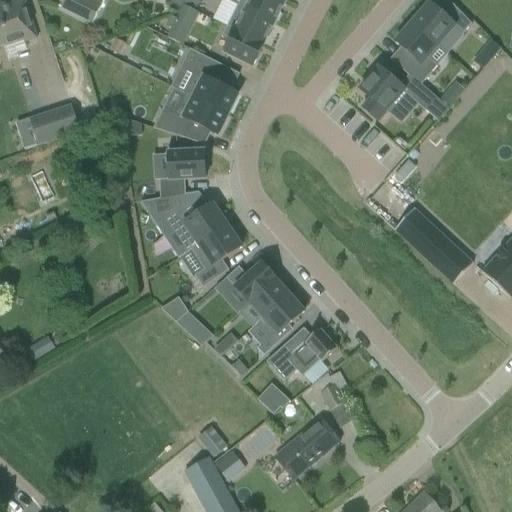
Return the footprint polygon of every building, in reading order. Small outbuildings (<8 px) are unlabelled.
[(0,47),(6,45),(7,50),(37,40),(30,19),(23,0),(22,0),(4,6),(6,11),(0,12),(0,47)] [(79,18),(93,25),(105,0),(66,0),(61,9),(79,18)] [(161,0),(180,9),(184,0),(161,0)] [(196,0),(186,0),(183,6),(195,12),(200,2),(196,0)] [(277,0),(240,0),(237,7),(274,25),(285,4),(277,0)] [(412,24),(439,48),(449,36),(450,36),(455,30),(462,37),(472,26),(450,3),(440,14),(429,5),(428,5),(412,24)] [(183,7),(167,40),(179,46),(196,13),(183,7)] [(237,7),(227,29),(264,47),(274,25),(237,7)] [(428,60),(433,55),(439,48),(412,24),(395,43),(395,44),(405,53),(395,66),(408,77),(409,77),(421,87),(424,84),(427,81),(432,74),(438,68),(431,62),(428,60)] [(227,29),(223,37),(230,41),(224,55),(253,69),(264,47),(227,29)] [(116,40),(110,53),(119,58),(126,45),(116,40)] [(62,44),(53,47),(55,54),(65,51),(62,44)] [(193,100),(228,117),(239,97),(212,83),(220,66),(190,51),(181,68),(195,74),(184,95),(193,100)] [(378,69),(359,91),(370,101),(362,110),(378,124),(381,121),(383,118),(389,111),(395,105),(400,99),(402,96),(404,94),(418,106),(425,113),(437,100),(429,93),(421,87),(409,77),(408,77),(400,87),(392,80),(391,80),(378,69)] [(228,117),(193,100),(184,95),(174,115),(164,109),(153,130),(183,140),(191,124),(218,138),(228,117)] [(72,107),(30,120),(31,122),(39,147),(80,134),(72,109),(72,107)] [(170,181),(159,182),(160,201),(178,198),(186,196),(185,182),(206,181),(206,173),(210,172),(209,157),(205,157),(205,153),(184,154),(184,149),(169,150),(169,155),(170,181)] [(228,227),(213,206),(188,223),(180,210),(180,208),(178,200),(178,198),(146,203),(160,224),(161,223),(168,218),(191,252),(228,227)] [(116,199),(109,209),(120,217),(127,207),(116,199)] [(395,233),(453,286),(473,265),(415,212),(395,233)] [(242,249),(228,227),(191,252),(204,272),(195,278),(203,290),(229,272),(222,262),(242,249)] [(511,244),(482,275),(510,301),(511,298),(511,244)] [(249,306),(276,282),(262,266),(261,265),(247,278),(239,269),(226,280),(234,289),(235,290),(249,306)] [(263,321),(290,297),(276,282),(249,306),(263,321)] [(252,330),(248,334),(260,348),(257,351),(264,358),(293,332),(289,327),(305,313),(290,297),(263,321),(257,326),(252,330)] [(179,299),(161,311),(176,326),(177,325),(188,314),(179,299)] [(188,314),(177,325),(187,335),(198,324),(188,314)] [(338,350),(321,331),(312,339),(304,330),(267,364),(285,383),(297,373),(302,379),(320,363),(322,364),(338,350)] [(48,339),(25,352),(32,364),(55,350),(48,339)] [(321,395),(330,413),(345,405),(335,387),(334,388),(328,376),(315,385),(321,395)] [(269,399),(262,406),(274,418),(281,410),(269,399)] [(274,459),(294,482),(340,444),(321,420),(274,459)] [(211,429),(198,440),(213,459),(227,449),(211,429)] [(232,449),(212,463),(226,482),(246,468),(232,449)] [(184,474),(205,511),(237,511),(208,460),(184,474)] [(441,511),(424,494),(406,511),(441,511)]
